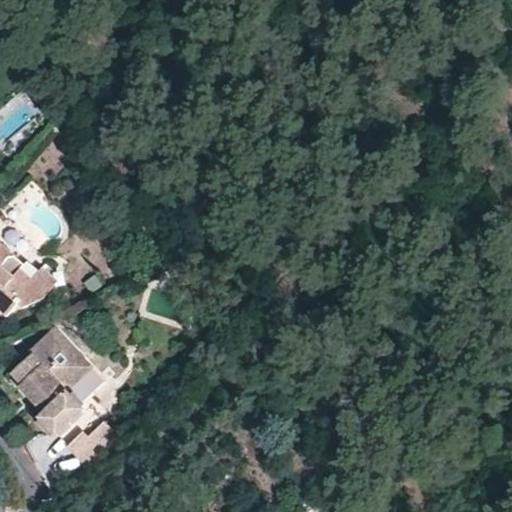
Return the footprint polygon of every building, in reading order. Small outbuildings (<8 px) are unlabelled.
[(54,285),(38,269),(31,277),(20,268),(24,263),(14,254),(12,257),(0,247),(0,246),(2,244),(0,242),(0,305),(14,311),(18,304),(23,306),(44,296),(54,285)] [(194,281),(207,271),(190,248),(153,266),(160,275),(179,265),(194,281)] [(31,277),(38,269),(28,260),(24,263),(20,268),(31,277)] [(45,262),(38,269),(54,285),(61,278),(45,262)] [(83,376),(95,367),(60,327),(35,348),(38,351),(16,370),(24,381),(21,383),(45,410),(40,415),(40,416),(40,417),(41,417),(48,425),(56,433),(87,407),(84,403),(97,393),(83,376)] [(108,383),(95,367),(83,376),(97,393),(108,383)] [(103,415),(66,443),(83,464),(119,436),(103,415)]
